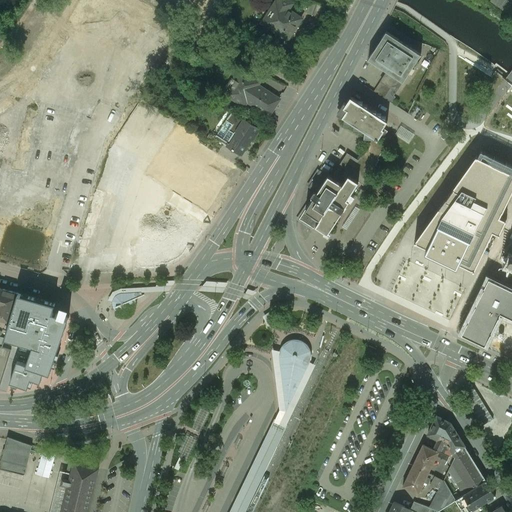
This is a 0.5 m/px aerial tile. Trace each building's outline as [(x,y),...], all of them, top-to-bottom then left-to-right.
[(183,0),(183,4),(191,6),(196,13),(215,1),(215,0),(183,0)] [(293,4),(287,0),(280,0),(278,4),(276,4),(271,10),(266,19),(264,22),(264,24),(288,39),(302,18),(289,10),(293,4)] [(511,4),(505,0),(491,0),(490,2),(511,17),(511,4)] [(269,9),(267,9),(263,15),(263,17),(266,19),(271,10),(269,9)] [(421,54),(386,31),(368,59),(387,72),(403,82),(421,54)] [(268,76),(257,71),(253,76),(263,82),(268,76)] [(252,79),(242,72),(232,87),(228,94),(244,105),(247,101),(269,115),(280,99),(251,81),(252,79)] [(403,82),(387,72),(381,82),(391,88),(396,92),(403,82)] [(233,78),(228,85),(232,87),(237,81),(233,78)] [(391,88),(381,82),(374,92),(384,98),(391,88)] [(0,144),(19,149),(30,102),(0,94),(0,144)] [(371,110),(367,108),(367,104),(363,104),(363,101),(358,101),(351,96),(346,103),(347,104),(340,115),(374,137),(376,138),(375,138),(378,140),(385,129),(383,128),(388,121),(385,120),(386,116),(381,117),(381,113),(376,113),(376,110),(371,110)] [(260,129),(244,118),(243,119),(233,112),(227,120),(239,129),(228,147),(241,155),(254,135),(256,136),(260,129)] [(396,132),(410,141),(415,134),(401,125),(396,132)] [(385,129),(378,140),(381,142),(388,131),(385,129)] [(215,137),(210,134),(206,140),(211,143),(215,137)] [(225,144),(215,137),(211,143),(221,149),(225,144)] [(358,161),(349,175),(359,182),(364,186),(374,171),(373,170),(380,160),(378,159),(387,145),(381,142),(378,140),(375,138),(376,138),(374,137),(358,161)] [(209,216),(238,165),(195,141),(163,142),(144,175),(168,188),(168,201),(162,201),(158,199),(145,223),(145,233),(139,243),(126,244),(127,271),(159,270),(162,265),(179,264),(179,261),(184,251),(190,251),(209,217),(209,216)] [(0,158),(17,158),(17,145),(0,144),(0,158)] [(347,153),(331,177),(320,170),(309,187),(315,191),(311,196),(314,198),(307,209),(306,209),(300,219),(314,228),(316,226),(349,175),(358,161),(347,153)] [(459,263),(474,271),(492,232),(500,235),(507,220),(500,217),(511,191),(511,173),(477,156),(414,242),(428,248),(425,253),(457,268),(459,263)] [(349,175),(316,226),(322,230),(323,227),(330,231),(350,200),(348,199),(359,182),(349,175)] [(0,222),(5,223),(0,252),(0,263),(40,271),(47,237),(52,238),(54,228),(48,227),(52,206),(36,203),(35,211),(22,208),(20,216),(0,212),(0,222)] [(169,291),(176,281),(159,282),(156,287),(121,289),(113,292),(108,301),(112,301),(113,300),(116,295),(119,293),(123,293),(169,291)] [(230,283),(207,282),(200,292),(225,293),(230,283)] [(511,295),(486,283),(460,339),(484,350),(499,318),(511,324),(511,295)] [(18,294),(0,288),(0,318),(10,322),(18,294)] [(257,292),(248,289),(244,297),(248,298),(257,292)] [(122,294),(120,295),(116,296),(114,300),(113,304),(114,308),(112,309),(112,310),(114,309),(115,311),(118,314),(122,315),(126,315),(130,313),(133,309),(134,305),(133,301),(144,296),(144,295),(143,296),(142,293),(122,294)] [(55,304),(18,294),(10,322),(8,328),(5,338),(33,346),(40,348),(46,330),(37,327),(40,318),(51,321),(55,306),(55,304)] [(55,306),(51,321),(40,318),(37,327),(46,330),(40,348),(33,346),(27,365),(18,362),(11,382),(28,388),(31,379),(40,382),(44,371),(50,373),(69,318),(65,317),(66,314),(65,314),(66,312),(62,310),(62,308),(55,306)] [(277,320),(271,311),(263,317),(269,327),(277,320)] [(0,326),(0,327),(0,347),(2,348),(5,338),(8,328),(0,326)] [(295,339),(292,340),(288,341),(286,343),(284,344),(283,346),(282,347),(281,349),(280,352),(279,354),(279,356),(286,412),(310,362),(311,359),(312,358),(312,355),(312,353),(311,352),(311,350),(310,349),(309,347),(307,344),(306,343),(305,342),(303,341),(301,340),(299,340),(297,339),(295,339)] [(280,352),(281,349),(274,348),(281,410),(275,422),(285,427),(316,365),(310,362),(286,412),(279,356),(279,354),(280,352)] [(480,426),(493,420),(473,381),(460,388),(480,426)] [(451,423),(437,416),(428,435),(438,440),(435,447),(452,455),(453,452),(464,445),(451,423)] [(275,419),(229,511),(245,511),(287,425),(275,419)] [(32,445),(8,439),(0,467),(0,469),(24,476),(32,445)] [(439,452),(423,445),(413,465),(429,473),(435,460),(439,452)] [(464,445),(453,452),(452,455),(455,457),(449,471),(464,496),(487,482),(464,445)] [(449,457),(439,452),(435,460),(446,465),(449,457)] [(88,511),(99,468),(75,459),(61,511),(88,511)] [(429,473),(413,465),(403,486),(419,494),(429,473)] [(439,489),(444,481),(435,476),(430,485),(439,489)] [(431,508),(439,511),(456,501),(444,481),(439,489),(429,507),(431,508)] [(464,496),(463,496),(472,510),(473,510),(495,496),(487,482),(464,496)] [(456,501),(439,511),(455,511),(465,506),(469,511),(472,510),(463,496),(456,501)] [(410,510),(395,502),(390,511),(409,511),(410,510)] [(429,507),(414,502),(410,510),(414,511),(428,511),(431,508),(429,507)]
